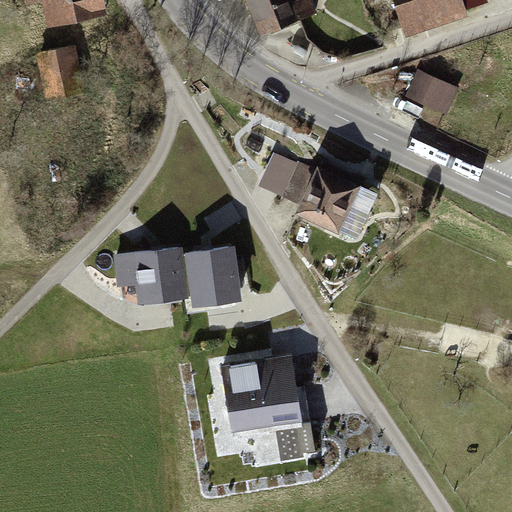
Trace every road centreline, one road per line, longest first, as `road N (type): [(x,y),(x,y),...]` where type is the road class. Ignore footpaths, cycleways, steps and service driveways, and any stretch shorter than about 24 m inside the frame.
road 1 (track): [(447,511),(302,296),(133,0)]
road 2 (track): [(177,82),(158,161),(120,211),(0,330)]
road 3 (primary): [(297,94),(511,195)]
road 4 (residential): [(297,94),(320,79),(511,20)]
road 5 (primary): [(181,0),(232,54),(297,94)]
